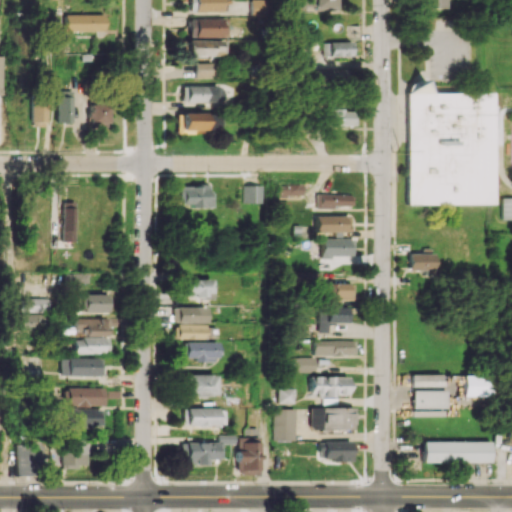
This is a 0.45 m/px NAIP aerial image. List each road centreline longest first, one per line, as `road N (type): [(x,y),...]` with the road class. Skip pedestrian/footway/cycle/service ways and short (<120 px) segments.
road 1 (tertiary): [(511,496),(0,496)]
road 2 (residential): [(145,0),(144,496)]
road 3 (residential): [(383,0),(383,496)]
road 4 (residential): [(383,163),(0,164)]
